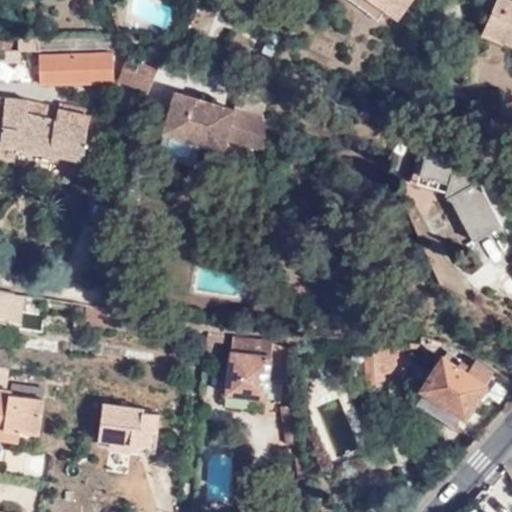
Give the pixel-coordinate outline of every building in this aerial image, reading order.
[(370,0),(396,18),(409,0),(370,0)] [(511,47),(511,0),(510,0),(500,0),(485,35),(511,47)] [(271,55),(279,37),(269,33),(260,50),(271,55)] [(42,49),(39,39),(20,39),(19,48),(42,49)] [(112,55),(39,56),(40,84),(112,82),(112,55)] [(145,93),(156,71),(126,57),(116,80),(145,93)] [(236,109),(266,117),(267,106),(272,81),(258,77),(244,81),(236,109)] [(225,139),(263,149),(266,136),(267,120),(266,117),(236,109),(176,92),(157,155),(194,166),(201,142),(222,148),(225,139)] [(0,142),(84,160),(87,128),(56,121),(58,112),(45,109),(43,118),(26,114),(28,100),(0,97),(0,142)] [(56,121),(87,128),(91,109),(60,103),(58,112),(56,121)] [(474,162),(425,148),(416,176),(437,183),(445,179),(475,240),(505,227),(474,162)] [(0,323),(19,328),(23,309),(27,295),(0,286),(0,323)] [(120,314),(91,308),(87,328),(118,332),(120,314)] [(120,314),(118,332),(156,335),(158,321),(120,314)] [(224,335),(206,333),(204,349),(222,350),(224,335)] [(289,362),(287,346),(271,344),(271,341),(232,337),(225,394),(263,398),(268,360),(289,362)] [(0,349),(0,366),(11,368),(13,351),(0,349)] [(363,383),(384,382),(384,349),(363,351),(363,383)] [(464,416),(493,374),(476,362),(468,374),(442,357),(421,387),(424,389),(415,402),(454,428),(463,416),(464,416)] [(37,434),(42,398),(29,397),(31,387),(7,384),(7,389),(0,388),(0,437),(3,438),(3,440),(17,442),(19,432),(37,434)] [(29,397),(42,398),(43,388),(31,387),(29,397)] [(111,447),(146,451),(147,445),(151,445),(154,429),(159,429),(161,413),(143,410),(143,407),(104,401),(99,438),(112,439),(111,447)] [(288,442),(299,442),(295,404),(284,405),(288,442)] [(154,429),(151,445),(147,445),(146,451),(157,453),(160,430),(159,429),(154,429)] [(99,438),(98,445),(111,447),(112,439),(99,438)]
